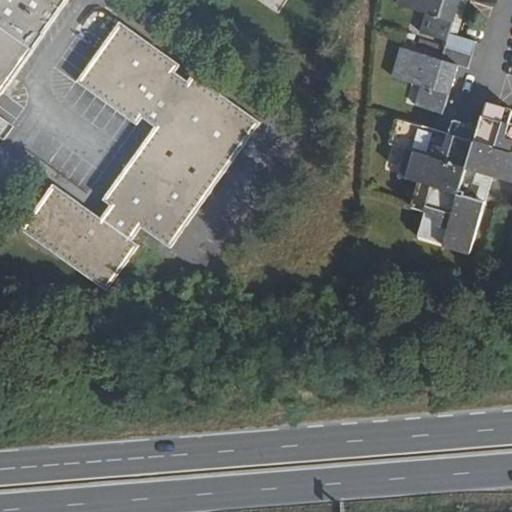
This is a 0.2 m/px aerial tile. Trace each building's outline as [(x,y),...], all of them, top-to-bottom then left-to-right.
[(0,0),(0,97),(70,0),(0,0)] [(452,33),(461,0),(399,0),(399,4),(428,12),(423,33),(448,40),(446,46),(474,54),(478,40),(452,33)] [(134,140),(182,73),(114,25),(67,91),(134,140)] [(445,113),(458,66),(470,68),(474,54),(446,46),(443,59),(404,48),(396,77),(423,85),(418,105),(445,113)] [(165,253),(257,127),(195,82),(104,210),(165,253)] [(462,191),(469,167),(495,176),(511,180),(511,122),(511,118),(511,107),(488,101),(480,127),(455,120),(451,133),(399,117),(392,144),(408,149),(405,159),(414,162),(410,177),(422,181),(415,207),(427,210),(419,236),(471,252),(488,200),(462,191)] [(141,257),(103,229),(54,193),(20,239),(108,303),(141,257)]
